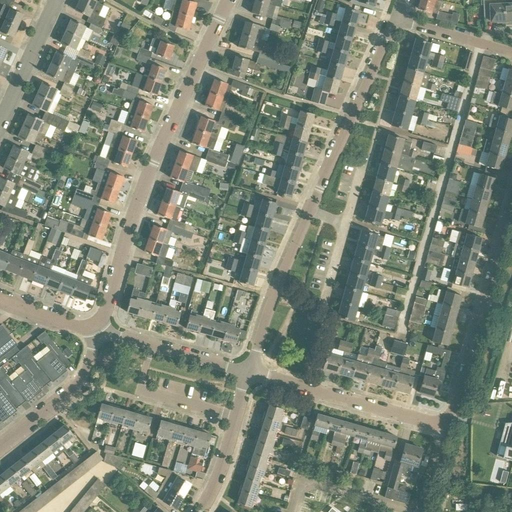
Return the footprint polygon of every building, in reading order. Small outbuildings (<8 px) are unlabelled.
[(11,1),(8,0),(0,0),(0,2),(5,5),(0,16),(0,17),(18,26),(24,15),(19,13),(22,7),(11,1)] [(106,19),(98,16),(103,5),(91,0),(80,0),(76,11),(89,17),(87,22),(90,24),(101,29),(106,19)] [(172,0),(170,11),(173,11),(193,17),(197,3),(185,0),(182,0),(182,1),(179,0),(172,0)] [(441,1),(438,0),(422,0),(420,9),(438,15),(437,19),(457,25),(460,15),(454,13),(453,15),(440,12),(443,1),(441,1)] [(504,0),(484,1),(485,17),(492,17),(492,22),(498,22),(498,24),(507,24),(506,5),(505,0),(504,0)] [(265,17),(273,19),(273,18),(276,7),(255,1),(252,13),(265,17)] [(342,22),(355,26),(359,12),(346,9),(343,19),(342,22)] [(173,11),(169,24),(175,26),(175,27),(189,31),(193,17),(173,11)] [(326,18),(335,20),(337,14),(328,12),(326,18)] [(150,20),(161,26),(165,21),(154,14),(153,15),(151,19),(150,20)] [(17,29),(18,26),(0,17),(0,32),(13,38),(17,29)] [(273,19),(271,24),(280,27),(282,20),(273,18),(273,19)] [(325,24),(326,25),(333,27),(335,20),(326,18),(324,24),(325,24)] [(66,32),(80,38),(86,27),(71,21),(66,32)] [(266,41),(269,30),(269,29),(259,26),(258,25),(245,22),(242,35),(263,41),(266,41)] [(355,26),(342,22),(338,36),(351,40),(355,26)] [(123,23),(120,28),(128,32),(131,27),(123,23)] [(101,29),(90,24),(88,29),(101,35),(103,30),(101,29)] [(280,27),(271,24),(270,29),(270,30),(279,32),(280,27)] [(75,50),(80,38),(66,32),(61,43),(75,50)] [(123,37),(114,34),(110,42),(116,45),(123,37)] [(252,51),(260,53),(260,52),(263,41),(242,35),(238,47),(252,51)] [(351,40),(338,36),(336,44),(320,39),(318,45),(327,48),(334,50),(347,53),(350,44),(351,40)] [(150,47),(155,48),(153,54),(169,60),(174,46),(161,41),(153,39),(150,47)] [(427,58),(434,60),(443,63),(445,57),(429,53),(431,44),(416,40),(412,54),(427,58)] [(138,54),(140,48),(131,45),(129,51),(138,54)] [(326,54),(327,48),(318,45),(317,51),(326,54)] [(77,56),(87,61),(91,53),(80,48),(77,56)] [(138,54),(150,58),(152,53),(140,48),(138,54)] [(347,53),(334,50),(330,63),(343,67),(346,57),(347,53)] [(473,53),(466,51),(461,68),(469,70),(473,53)] [(95,64),(87,61),(77,56),(74,61),(71,59),(57,52),(52,63),(74,73),(79,63),(92,69),(95,64)] [(281,58),(260,52),(260,53),(258,58),(279,64),(281,58)] [(148,64),(150,58),(138,54),(136,60),(148,64)] [(423,73),(427,58),(412,54),(408,68),(423,73)] [(102,67),(105,60),(98,56),(95,63),(102,67)] [(483,56),(478,74),(490,77),(496,60),(483,56)] [(292,67),(279,64),(258,58),(257,63),(236,57),(232,70),(235,71),(233,76),(244,79),(248,66),(260,70),(261,65),(290,73),(292,67)] [(443,63),(434,60),(432,66),(441,69),(443,63)] [(71,81),(74,73),(52,63),(47,75),(61,81),(65,82),(62,87),(73,92),(81,95),(83,90),(80,89),(81,86),(71,81)] [(343,67),(330,63),(328,71),(312,67),(311,73),(319,75),(339,81),(342,71),(343,67)] [(148,78),(161,83),(166,69),(152,65),(148,78)] [(430,75),(423,73),(408,68),(404,83),(419,87),(426,89),(435,92),(437,86),(428,83),(430,75)] [(338,87),(339,81),(319,75),(311,73),(309,79),(318,81),(312,102),(324,106),(328,92),(336,94),(338,87)] [(489,84),(490,77),(478,74),(477,80),(489,84)] [(161,83),(148,78),(144,77),(139,89),(121,83),(119,89),(137,95),(139,89),(143,91),(143,92),(157,96),(161,83)] [(214,80),(209,93),(227,99),(232,86),(243,91),(241,95),(246,97),(247,95),(250,96),(252,90),(249,89),(250,87),(234,80),(231,87),(228,85),(214,80)] [(487,90),(489,84),(477,80),(475,87),(487,90)] [(511,83),(505,81),(501,94),(511,96),(511,83)] [(43,83),(38,95),(52,101),(57,90),(43,83)] [(415,101),(419,87),(404,83),(400,97),(415,101)] [(70,99),(73,92),(62,87),(59,94),(70,99)] [(135,101),(137,95),(119,89),(118,88),(116,95),(132,101),(128,112),(135,115),(148,119),(153,106),(140,101),(139,102),(135,101)] [(511,96),(501,94),(494,92),(490,104),(511,110),(511,96)] [(205,106),(222,113),(223,113),(223,112),(228,100),(227,99),(209,93),(205,106)] [(439,101),(447,103),(449,95),(442,93),(439,101)] [(52,101),(38,95),(32,106),(47,112),(52,101)] [(411,116),(415,101),(400,97),(396,111),(411,116)] [(102,106),(93,102),(89,110),(99,114),(102,106)] [(407,130),(411,116),(396,111),(392,126),(407,130)] [(418,111),(417,117),(427,120),(428,114),(418,111)] [(148,119),(135,115),(128,112),(127,112),(123,124),(123,125),(130,128),(144,133),(148,119)] [(223,113),(222,113),(220,118),(237,124),(241,125),(243,119),(223,112),(223,113)] [(281,121),(297,125),(310,129),(314,115),(301,112),(298,119),(283,115),(281,121)] [(48,118),(77,132),(79,127),(50,113),(48,118)] [(511,133),(511,119),(499,116),(491,114),(488,127),(496,129),(511,133)] [(78,132),(77,132),(48,118),(46,123),(43,122),(43,121),(28,115),(23,126),(45,136),(50,125),(65,132),(75,137),(78,132)] [(237,124),(220,118),(218,123),(215,122),(215,121),(201,117),(196,130),(217,138),(220,127),(234,132),(237,124)] [(425,126),(427,120),(417,117),(415,124),(425,126)] [(109,126),(121,130),(123,125),(123,124),(111,120),(109,126)] [(91,124),(83,121),(81,127),(88,131),(91,124)] [(306,143),(310,129),(297,125),(281,121),(279,127),(295,132),(293,139),(306,143)] [(477,125),(466,121),(464,127),(476,130),(477,125)] [(44,140),(45,136),(23,126),(18,137),(33,144),(34,141),(38,142),(42,141),(42,139),(44,140)] [(121,130),(109,126),(107,132),(114,134),(110,147),(132,154),(137,141),(123,136),(123,137),(119,135),(121,130)] [(464,127),(462,133),(474,136),(476,130),(464,127)] [(256,142),(258,134),(259,131),(253,129),(250,140),(256,142)] [(511,133),(496,129),(492,141),(508,146),(511,134),(511,133)] [(212,150),(217,138),(196,130),(192,144),(208,149),(206,155),(226,162),(229,156),(212,150)] [(474,136),(462,133),(460,139),(472,142),(474,136)] [(389,135),(385,150),(407,156),(416,158),(418,152),(410,150),(412,143),(404,141),(404,140),(389,135)] [(306,143),(293,139),(286,137),(284,145),(274,142),(274,143),(273,147),(272,148),(282,151),(289,153),(302,156),(306,143)] [(466,147),(471,149),(472,142),(460,139),(459,145),(466,147)] [(505,158),(508,146),(492,141),(487,140),(483,152),(506,159),(506,158),(505,158)] [(421,150),(434,154),(437,146),(423,142),(421,150)] [(230,162),(238,165),(245,146),(236,143),(230,162)] [(36,145),(33,150),(44,155),(46,150),(36,145)] [(456,152),(463,155),(466,147),(459,145),(456,152)] [(14,146),(9,157),(23,164),(29,153),(14,146)] [(127,168),(132,154),(110,147),(106,159),(98,156),(96,162),(108,166),(110,161),(114,162),(113,163),(127,168)] [(281,157),(282,151),(272,148),(271,154),(281,157)] [(50,158),(44,155),(33,150),(30,157),(47,165),(50,158)] [(396,168),(403,170),(407,156),(385,150),(381,164),(396,168)] [(175,165),(193,171),(196,172),(198,165),(201,159),(180,151),(175,165)] [(505,159),(506,159),(483,152),(480,165),(501,171),(505,159)] [(302,156),(289,153),(287,159),(285,166),(298,170),(302,156)] [(204,161),(224,168),(226,162),(206,155),(204,161)] [(431,163),(442,166),(444,159),(433,156),(431,163)] [(37,170),(23,164),(9,157),(4,169),(18,175),(19,175),(22,176),(20,181),(31,186),(39,190),(41,185),(32,181),(37,170)] [(108,166),(96,162),(94,168),(96,169),(92,181),(98,183),(119,191),(124,177),(110,172),(110,173),(106,172),(108,166)] [(234,164),(226,162),(224,168),(232,170),(234,164)] [(377,178),(392,183),(396,168),(381,164),(377,178)] [(190,181),(193,171),(175,165),(170,178),(187,184),(186,189),(208,197),(210,191),(193,185),(193,182),(190,181)] [(298,170),(285,166),(279,165),(277,172),(267,169),(266,176),(295,184),(298,170)] [(471,186),(492,192),(492,191),(495,179),(474,173),(471,186)] [(291,197),(295,184),(266,176),(264,181),(263,184),(279,189),(278,194),(291,197)] [(20,187),(28,191),(37,195),(39,190),(31,186),(20,181),(18,186),(0,177),(0,191),(15,198),(20,187)] [(392,183),(377,178),(373,193),(388,197),(392,183)] [(409,181),(400,178),(398,184),(408,187),(409,181)] [(448,186),(459,189),(461,184),(449,180),(448,186)] [(114,204),(119,191),(98,183),(95,191),(92,190),(90,194),(76,189),(74,195),(95,203),(97,197),(101,199),(114,204)] [(406,193),(408,187),(398,184),(396,191),(406,193)] [(459,189),(448,186),(446,192),(458,195),(459,189)] [(492,192),(471,186),(468,198),(472,199),(488,204),(491,192),(492,192)] [(210,198),(208,197),(186,189),(184,194),(167,188),(162,202),(175,207),(181,209),(183,209),(187,197),(194,199),(208,204),(210,198)] [(17,199),(15,198),(0,191),(0,204),(4,207),(4,206),(8,207),(6,213),(25,219),(28,212),(19,209),(22,201),(17,199)] [(458,195),(446,192),(444,198),(456,201),(458,195)] [(369,207),(384,211),(386,205),(388,197),(373,193),(369,207)] [(84,219),(106,227),(111,214),(94,207),(95,203),(74,195),(71,204),(87,210),(84,219)] [(456,201),(444,198),(442,204),(454,207),(456,201)] [(488,204),(472,199),(469,212),(485,216),(488,204)] [(263,200),(259,214),(272,217),(276,204),(263,200)] [(157,215),(175,221),(177,222),(177,221),(181,209),(175,207),(162,202),(157,215)] [(254,206),(245,203),(243,209),(252,212),(254,206)] [(454,207),(442,204),(440,209),(453,212),(454,207)] [(380,226),(382,217),(384,211),(369,207),(365,221),(380,226)] [(390,213),(400,216),(402,209),(392,207),(390,213)] [(251,218),(252,212),(243,209),(241,215),(251,218)] [(402,209),(400,216),(407,218),(410,219),(412,212),(402,209)] [(485,216),(469,212),(463,210),(459,223),(481,229),(485,216)] [(400,216),(390,213),(389,219),(398,222),(400,216)] [(272,217),(259,214),(257,220),(255,227),(268,231),(272,217)] [(52,228),(61,232),(83,239),(85,234),(88,235),(88,236),(102,241),(106,227),(84,219),(83,219),(80,227),(68,223),(68,224),(47,217),(44,226),(52,228)] [(175,221),(173,227),(194,234),(196,228),(177,221),(177,222),(175,221)] [(168,245),(172,233),(173,232),(171,231),(154,225),(149,239),(163,243),(168,245)] [(268,231),(255,227),(249,226),(247,233),(237,230),(236,237),(264,245),(268,231)] [(173,232),(172,233),(192,239),(194,234),(173,227),(171,231),(173,232)] [(61,232),(52,228),(47,241),(56,245),(61,232)] [(362,231),(358,245),(373,250),(379,251),(389,254),(400,257),(402,249),(390,246),(390,248),(382,246),(384,237),(362,231)] [(455,244),(479,251),(483,238),(459,231),(455,244)] [(264,245),(236,237),(235,236),(233,242),(243,245),(240,253),(247,255),(261,258),(264,245)] [(31,249),(34,242),(28,239),(25,247),(31,249)] [(168,245),(163,243),(149,239),(144,252),(158,257),(166,259),(170,246),(168,245)] [(444,242),(432,239),(430,245),(443,248),(444,242)] [(479,251),(455,244),(452,257),(455,257),(476,263),(479,252),(479,251)] [(369,264),(372,256),(373,250),(358,245),(354,260),(369,264)] [(430,245),(429,250),(441,254),(443,248),(430,245)] [(23,254),(26,256),(28,256),(31,249),(25,247),(23,254)] [(90,247),(87,255),(97,259),(100,251),(90,247)] [(56,250),(53,258),(58,260),(61,252),(56,250)] [(429,250),(427,257),(439,260),(441,254),(429,250)] [(0,268),(4,270),(10,255),(0,251),(0,268)] [(39,259),(40,255),(31,251),(29,256),(39,259)] [(389,254),(379,251),(377,258),(387,260),(389,254)] [(410,251),(407,259),(414,260),(416,253),(410,251)] [(20,273),(24,261),(10,255),(4,270),(19,275),(20,273)] [(261,258),(247,255),(245,262),(230,258),(228,264),(244,268),(257,272),(261,258)] [(32,280),(40,261),(28,256),(26,256),(24,261),(20,273),(19,275),(32,280)] [(58,260),(53,258),(52,261),(41,257),(40,261),(32,280),(45,286),(46,283),(51,272),(53,265),(56,266),(58,260)] [(171,268),(173,262),(166,259),(158,257),(155,264),(165,266),(171,268)] [(425,264),(437,267),(439,260),(427,257),(425,264)] [(472,276),(476,263),(455,257),(451,270),(471,276),(473,276),(472,276)] [(85,270),(88,262),(83,260),(80,268),(85,270)] [(350,274),(365,278),(369,264),(354,260),(350,274)] [(257,272),(244,268),(228,264),(226,270),(242,274),(240,282),(253,286),(257,272)] [(149,279),(151,269),(136,265),(133,274),(149,279)] [(169,278),(172,268),(171,268),(165,266),(164,272),(162,277),(163,277),(169,278)] [(72,296),(85,301),(93,281),(82,277),(85,270),(80,268),(77,275),(80,276),(77,282),(76,284),(73,293),(72,296)] [(473,276),(471,276),(451,270),(447,283),(468,289),(472,276),(473,276)] [(63,279),(64,277),(51,272),(46,283),(45,286),(59,291),(60,288),(63,279)] [(180,293),(188,295),(190,288),(190,287),(193,278),(184,275),(177,273),(174,284),(172,291),(180,293)] [(346,288),(361,293),(365,278),(350,274),(346,288)] [(371,280),(381,283),(382,277),(373,274),(371,280)] [(63,279),(60,288),(59,291),(72,296),(73,293),(76,284),(77,282),(64,277),(63,279)] [(200,293),(203,281),(197,279),(194,292),(200,293)] [(381,283),(371,280),(369,286),(380,289),(382,283),(381,283)] [(442,304),(459,309),(462,296),(460,296),(461,291),(447,287),(446,292),(440,290),(437,303),(442,304)] [(361,293),(346,288),(342,303),(357,307),(361,293)] [(138,292),(139,292),(133,290),(127,312),(140,316),(141,312),(143,305),(143,303),(144,300),(146,294),(138,292)] [(185,304),(188,295),(180,293),(178,302),(185,304)] [(414,304),(425,307),(427,301),(416,298),(414,304)] [(156,306),(149,304),(150,302),(144,300),(143,303),(143,305),(141,312),(140,316),(152,319),(153,316),(155,310),(156,306)] [(365,302),(363,309),(373,311),(375,305),(365,302)] [(357,307),(342,303),(338,317),(353,321),(357,307)] [(425,307),(414,304),(412,309),(424,312),(425,307)] [(459,309),(442,304),(439,317),(455,321),(459,309)] [(155,310),(153,316),(152,319),(164,323),(165,319),(167,313),(167,312),(169,307),(162,306),(161,308),(156,306),(155,310)] [(169,307),(167,312),(167,313),(165,319),(164,323),(177,326),(180,313),(174,312),(175,309),(173,309),(169,307)] [(215,323),(213,322),(215,312),(205,309),(203,317),(200,329),(199,332),(211,336),(212,332),(215,325),(215,323)] [(371,317),(373,311),(363,309),(361,315),(371,317)] [(424,312),(412,309),(411,316),(422,319),(424,312)] [(381,326),(395,330),(398,318),(385,314),(381,326)] [(203,317),(197,316),(196,318),(190,316),(186,329),(199,332),(200,329),(203,317)] [(420,325),(422,319),(411,316),(409,322),(420,325)] [(452,333),(455,321),(439,317),(435,329),(452,334),(452,333)] [(212,332),(211,336),(224,339),(225,336),(228,324),(221,323),(221,325),(215,323),(215,325),(212,332)] [(234,326),(228,324),(225,336),(224,339),(236,343),(240,330),(234,328),(234,326)] [(0,342),(10,335),(2,325),(0,326),(0,342)] [(452,334),(435,329),(432,342),(448,346),(452,334)] [(44,357),(60,377),(68,371),(60,362),(65,357),(45,332),(42,334),(37,338),(42,345),(44,343),(51,352),(44,357)] [(10,335),(0,342),(0,367),(2,366),(7,362),(12,358),(17,354),(14,350),(19,347),(10,335)] [(402,343),(394,340),(390,353),(403,357),(404,354),(407,344),(402,343)] [(344,352),(346,342),(340,341),(337,350),(344,352)] [(349,354),(350,353),(352,344),(346,342),(344,352),(349,354)] [(426,369),(424,378),(420,393),(433,397),(438,381),(443,382),(451,352),(428,345),(426,352),(444,357),(441,368),(437,367),(436,372),(426,369)] [(20,352),(40,377),(45,373),(53,383),(60,377),(44,357),(37,362),(31,354),(32,352),(27,346),(20,352)] [(67,347),(62,351),(67,358),(73,354),(67,347)] [(366,382),(381,386),(387,365),(387,364),(378,361),(381,348),(376,347),(375,351),(366,382)] [(356,363),(352,378),(366,382),(372,359),(375,351),(369,349),(366,357),(358,355),(356,363)] [(19,377),(35,397),(43,391),(35,382),(40,377),(20,352),(17,354),(12,358),(17,364),(19,363),(26,372),(19,377)] [(337,374),(342,358),(327,354),(323,370),(337,374)] [(352,378),(356,363),(342,358),(337,374),(352,378)] [(409,360),(403,358),(400,368),(406,370),(409,360)] [(387,365),(381,386),(395,390),(399,374),(401,369),(387,365)] [(2,366),(0,367),(0,378),(15,397),(20,393),(28,403),(35,397),(19,377),(12,382),(6,374),(7,372),(4,368),(2,366)] [(409,394),(414,378),(399,374),(395,390),(409,394)] [(0,391),(0,404),(10,417),(18,411),(10,402),(15,397),(0,378),(0,390),(1,392),(0,391)] [(0,419),(3,423),(10,417),(0,404),(0,419)] [(110,423),(110,421),(114,408),(101,404),(98,417),(104,419),(103,421),(110,423)] [(284,410),(269,405),(265,418),(281,422),(284,410)] [(114,408),(110,421),(110,423),(116,425),(117,423),(123,424),(123,423),(126,411),(114,408)] [(126,411),(123,423),(123,424),(129,426),(128,428),(134,430),(136,424),(139,415),(126,411)] [(139,415),(136,424),(134,430),(141,432),(142,430),(148,431),(151,418),(139,415)] [(330,422),(331,419),(317,415),(314,425),(328,429),(330,422)] [(300,428),(307,430),(311,419),(304,417),(300,428)] [(281,422),(265,418),(262,430),(274,434),(276,429),(278,429),(281,422)] [(330,422),(328,429),(335,431),(331,445),(337,446),(341,433),(342,429),(344,422),(331,419),(330,422)] [(163,438),(169,440),(172,428),(173,425),(161,421),(157,434),(158,434),(157,434),(164,436),(163,438)] [(341,433),(337,446),(342,448),(343,448),(347,435),(354,437),(355,433),(356,430),(357,426),(344,422),(342,429),(341,433)] [(511,425),(506,423),(500,445),(507,447),(504,459),(511,460),(511,425)] [(65,425),(54,434),(67,449),(69,448),(71,446),(68,441),(74,436),(65,425)] [(176,439),(182,441),(186,428),(173,425),(172,428),(169,440),(175,442),(176,439)] [(355,433),(354,437),(362,439),(360,445),(360,444),(358,452),(364,454),(367,440),(369,437),(370,430),(357,426),(356,430),(355,433)] [(295,437),(297,430),(286,427),(284,434),(295,437)] [(182,441),(188,443),(188,445),(194,447),(196,441),(198,432),(186,428),(182,441)] [(274,434),(262,430),(258,442),(273,447),(275,441),(272,440),(274,434)] [(379,451),(379,450),(381,444),(384,433),(370,430),(369,437),(367,440),(364,454),(370,456),(370,453),(378,455),(379,451)] [(313,431),(311,439),(317,441),(319,433),(313,431)] [(198,432),(196,441),(194,447),(200,449),(201,446),(207,448),(211,435),(208,434),(198,432)] [(386,452),(392,454),(397,437),(384,433),(381,444),(379,450),(379,451),(385,453),(386,452)] [(54,434),(50,437),(44,442),(52,453),(56,458),(64,452),(69,458),(74,454),(69,448),(67,449),(54,434)] [(291,448),(293,442),(283,439),(281,445),(291,448)] [(42,461),(52,453),(44,442),(33,450),(42,461)] [(273,447),(258,442),(254,454),(266,458),(268,453),(270,454),(273,447)] [(131,455),(142,459),(146,446),(135,443),(131,455)] [(172,444),(168,443),(167,446),(161,467),(166,468),(172,444)] [(385,498),(408,505),(411,494),(396,490),(401,474),(406,476),(407,471),(417,474),(418,473),(419,467),(417,466),(422,449),(406,445),(401,459),(396,458),(385,498)] [(104,453),(113,455),(115,449),(106,446),(104,453)] [(35,474),(43,468),(48,474),(53,471),(48,464),(45,466),(42,461),(33,450),(22,459),(31,470),(35,474)] [(97,452),(93,455),(99,463),(103,459),(97,452)] [(188,463),(180,460),(183,454),(179,452),(173,470),(184,474),(188,463)] [(390,461),(392,454),(386,452),(385,453),(384,459),(390,461)] [(79,460),(74,454),(69,458),(74,464),(79,460)] [(266,458),(254,454),(250,467),(265,471),(267,465),(265,464),(266,458)] [(95,466),(99,463),(93,455),(89,458),(95,466)] [(109,465),(114,467),(117,456),(112,455),(109,465)] [(123,458),(117,456),(114,467),(119,469),(123,458)] [(196,459),(191,457),(187,470),(200,473),(201,469),(193,467),(196,459)] [(91,470),(95,466),(89,458),(84,462),(91,470)] [(20,478),(31,470),(22,459),(12,467),(20,478)] [(86,473),(91,470),(84,462),(80,465),(86,473)] [(353,462),(350,473),(356,475),(359,464),(353,462)] [(424,475),(427,465),(421,463),(419,467),(418,473),(424,475)] [(82,476),(86,473),(80,465),(76,468),(82,476)] [(10,486),(20,478),(12,467),(1,475),(10,486)] [(265,471),(250,467),(246,479),(259,483),(260,477),(263,478),(265,471)] [(78,480),(82,476),(76,468),(71,472),(78,480)] [(165,479),(162,484),(184,497),(191,485),(178,477),(177,478),(171,477),(173,471),(159,468),(157,474),(166,476),(165,479)] [(506,484),(509,472),(503,470),(500,482),(506,484)] [(53,471),(48,474),(53,481),(58,477),(53,471)] [(386,473),(380,471),(378,479),(384,480),(386,473)] [(73,483),(78,480),(71,472),(67,475),(73,483)] [(0,476),(0,493),(10,486),(1,475),(0,476)] [(69,487),(73,483),(67,475),(63,479),(69,487)] [(65,490),(69,487),(63,479),(58,482),(65,490)] [(98,479),(95,483),(103,490),(107,485),(98,479)] [(259,483),(246,479),(242,491),(257,496),(259,489),(257,488),(259,483)] [(26,481),(24,483),(22,485),(27,491),(31,487),(26,481)] [(60,494),(65,490),(58,482),(54,486),(60,494)] [(99,494),(103,490),(95,483),(91,488),(99,494)] [(184,497),(162,484),(157,493),(149,486),(144,491),(155,500),(159,496),(164,500),(163,501),(176,509),(184,497)] [(56,497),(60,494),(54,486),(50,489),(56,497)] [(36,493),(31,487),(27,491),(32,497),(36,493)] [(97,497),(99,494),(91,488),(87,492),(96,499),(97,497)] [(52,501),(56,497),(50,489),(45,492),(52,501)] [(255,502),(257,496),(242,491),(238,503),(251,508),(253,501),(255,502)] [(47,504),(52,501),(45,492),(41,496),(47,504)] [(92,503),(96,499),(87,492),(84,496),(92,503)] [(43,507),(47,504),(41,496),(37,499),(43,507)] [(88,507),(92,503),(84,496),(80,501),(88,507)] [(100,500),(97,497),(96,499),(92,503),(95,506),(100,500)] [(5,498),(3,500),(1,501),(6,507),(10,504),(5,498)] [(17,508),(21,504),(18,500),(17,499),(13,503),(17,508)] [(39,511),(43,507),(37,499),(32,503),(39,511)] [(85,511),(88,507),(80,501),(77,505),(85,511)] [(32,511),(37,511),(39,511),(32,503),(28,506),(32,511)]
